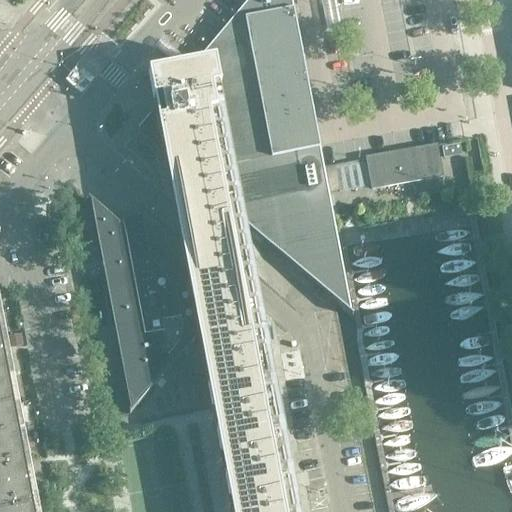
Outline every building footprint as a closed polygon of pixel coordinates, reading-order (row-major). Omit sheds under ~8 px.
[(350,316),(293,14),(290,0),(250,0),(189,72),(213,199),(218,203),(214,207),(259,246),(263,242),(350,316)] [(321,0),(324,23),(340,20),(335,0),(321,0)] [(183,59),(163,42),(152,54),(173,71),(183,59)] [(98,72),(85,61),(79,68),(91,79),(98,72)] [(291,511),(248,286),(206,67),(147,78),(162,155),(175,224),(187,285),(229,511),(291,511)] [(441,178),(435,148),(366,161),(372,190),(441,178)] [(329,194),(338,193),(334,169),(325,171),(329,194)] [(218,312),(187,285),(147,251),(143,229),(136,230),(134,221),(121,223),(122,230),(92,203),(92,207),(97,232),(131,413),(218,312)] [(59,233),(57,220),(48,221),(50,234),(59,233)] [(0,511),(36,511),(0,320),(0,511)]
